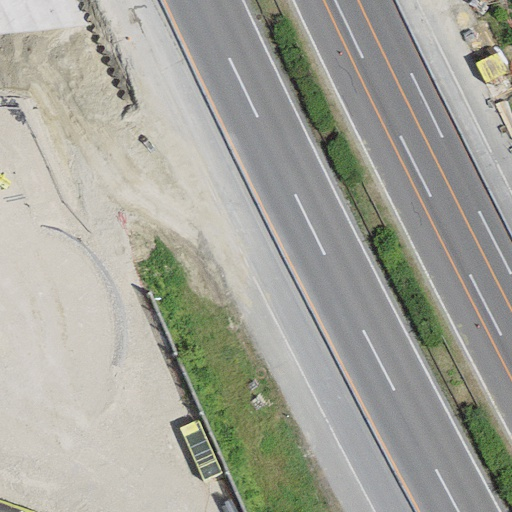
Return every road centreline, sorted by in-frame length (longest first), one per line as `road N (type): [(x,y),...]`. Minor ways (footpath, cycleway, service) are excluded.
road 1 (motorway): [(182,0),(439,511)]
road 2 (motorway): [(511,312),(356,0)]
